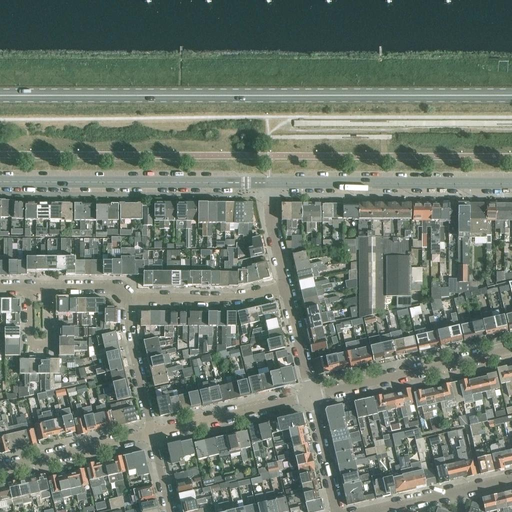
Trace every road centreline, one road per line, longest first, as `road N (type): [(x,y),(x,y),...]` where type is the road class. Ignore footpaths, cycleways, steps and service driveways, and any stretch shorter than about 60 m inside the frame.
road 1 (secondary): [(511,95),(0,96)]
road 2 (tertiary): [(0,182),(270,183)]
road 3 (tertiary): [(270,183),(511,184)]
road 4 (residential): [(311,395),(511,348)]
road 5 (residential): [(151,433),(311,395)]
road 6 (residential): [(131,300),(232,299),(286,287)]
road 7 (residential): [(0,469),(151,433)]
road 8 (residential): [(151,433),(128,333),(131,300)]
road 9 (residential): [(0,287),(115,287),(131,300)]
